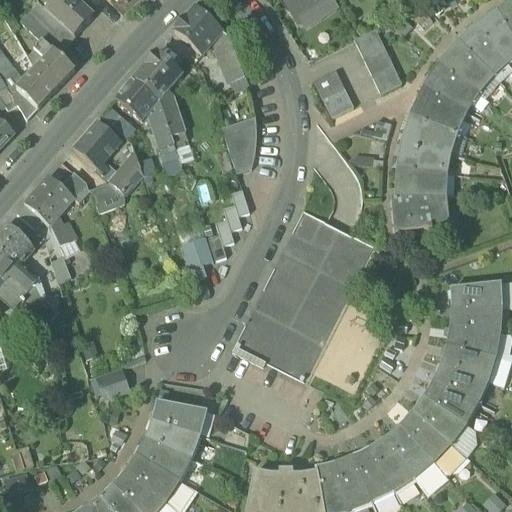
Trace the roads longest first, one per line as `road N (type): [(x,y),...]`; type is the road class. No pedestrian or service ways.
road 1 (residential): [(241,0),(282,59),(298,137),(283,201),(243,285),(187,365)]
road 2 (tertiary): [(0,200),(127,48),(178,0)]
